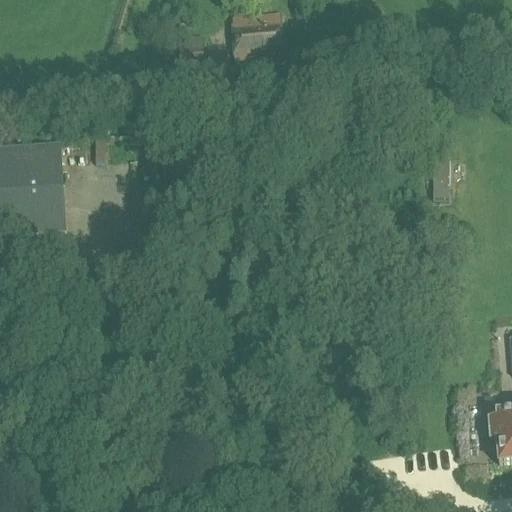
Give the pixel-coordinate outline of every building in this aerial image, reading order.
[(233,21),(236,67),(266,65),(266,67),(283,65),(280,18),(233,21)] [(204,49),(179,51),(181,68),(205,66),(204,49)] [(155,93),(144,94),(146,123),(156,122),(157,127),(178,125),(177,109),(177,101),(155,103),(155,93)] [(209,106),(177,109),(178,125),(227,121),(226,100),(209,102),(209,106)] [(0,241),(66,238),(60,152),(0,155),(0,241)] [(434,206),(450,206),(450,163),(435,163),(434,206)] [(126,182),(105,185),(106,196),(128,192),(126,182)] [(498,459),(499,469),(511,468),(511,343),(510,343),(511,370),(511,417),(488,419),(491,453),(491,455),(492,456),(493,457),(494,458),(495,458),(496,459),(498,459)]
